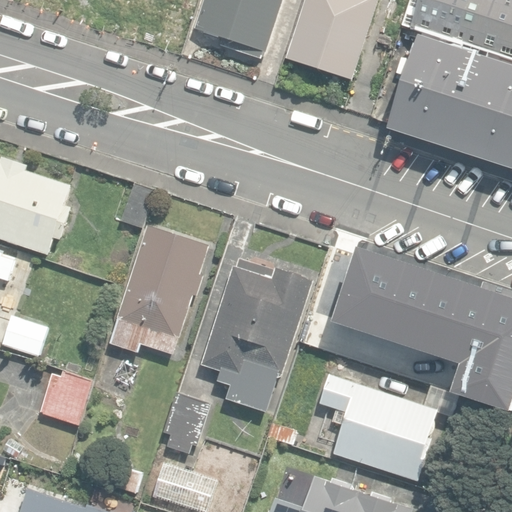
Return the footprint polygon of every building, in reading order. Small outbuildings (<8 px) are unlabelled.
[(230,47),(264,59),(284,0),(207,0),(197,29),(232,41),(230,47)] [(308,0),(289,59),(355,81),(382,0),(308,0)] [(511,0),(424,0),(415,29),(511,61),(511,0)] [(511,65),(424,37),(394,131),(511,169),(511,65)] [(0,237),(52,255),(58,238),(64,240),(75,208),(67,206),(74,187),(29,172),(31,165),(5,156),(2,164),(0,162),(0,237)] [(124,221),(145,228),(159,190),(138,183),(124,221)] [(146,344),(178,354),(197,296),(200,297),(207,275),(203,274),(212,245),(152,225),(113,343),(143,353),(146,344)] [(0,277),(11,281),(19,259),(0,252),(0,277)] [(230,399),(270,412),(282,373),(286,374),(316,279),(279,267),(278,270),(243,258),(240,267),(237,266),(205,364),(225,371),(221,381),(235,385),(230,399)] [(511,335),(511,323),(415,292),(403,324),(339,304),(323,350),(503,408),(511,379),(511,361),(504,358),(511,335)] [(4,344),(41,357),(51,326),(14,313),(4,344)] [(325,370),(361,382),(366,365),(331,353),(325,370)] [(44,413),(82,424),(96,380),(66,371),(65,376),(56,374),(44,413)] [(336,452),(421,480),(435,439),(431,437),(439,412),(453,417),(460,397),(433,388),(427,405),(332,374),(323,403),(340,409),(335,422),(345,425),(336,452)] [(171,446),(192,453),(196,444),(201,445),(214,403),(180,392),(167,431),(175,434),(171,446)] [(271,437),(295,445),(300,431),(276,423),(271,437)] [(5,449),(19,458),(25,448),(12,439),(5,449)] [(156,496),(204,511),(208,511),(219,480),(167,463),(156,496)] [(120,487),(138,492),(144,472),(125,467),(120,487)] [(332,479),(316,474),(306,505),(276,496),(270,511),(413,511),(415,507),(391,499),(392,495),(373,489),(372,493),(352,486),(353,481),(334,475),(332,479)] [(89,507),(30,488),(22,511),(111,511),(90,505),(89,507)]
